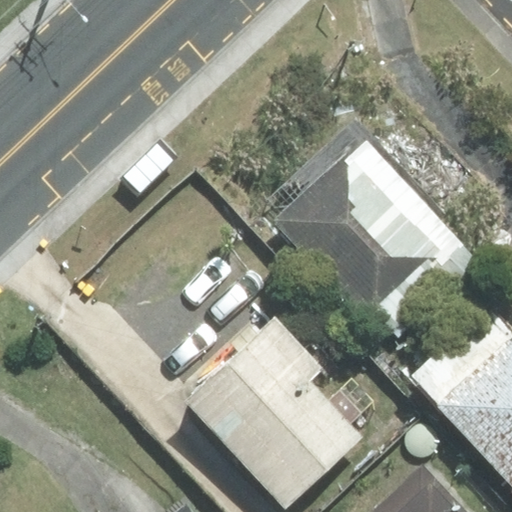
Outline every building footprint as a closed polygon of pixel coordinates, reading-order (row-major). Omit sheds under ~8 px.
[(366,142),(278,224),(367,319),(376,310),(398,334),(477,261),(366,142)] [(511,329),(491,307),(416,376),(511,477),(511,329)] [(274,320),(187,403),(286,506),(358,438),(304,381),(319,367),(274,320)] [(463,511),(423,469),(376,511),(463,511)] [(192,511),(181,497),(162,511),(192,511)]
